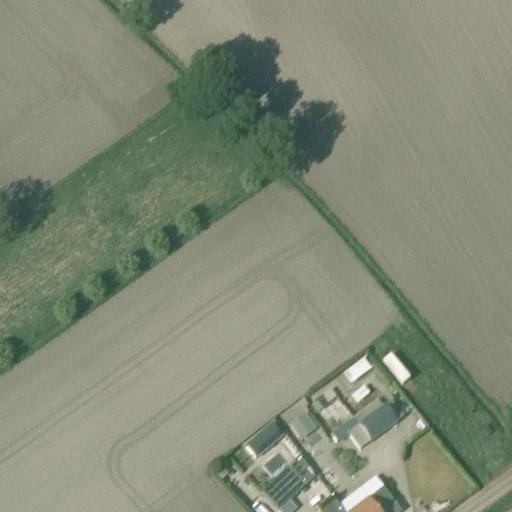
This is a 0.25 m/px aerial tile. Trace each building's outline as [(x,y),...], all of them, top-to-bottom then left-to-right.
[(350,385),(369,370),(361,360),(342,375),(350,385)] [(358,415),(355,416),(329,436),(337,446),(349,438),(360,429),(370,443),(397,423),(385,405),(382,407),(377,401),(358,415)] [(303,413),(288,425),(301,441),(316,429),(303,413)] [(270,422),(243,446),(248,451),(275,428),(270,422)] [(276,433),(248,450),(252,457),(281,440),(276,433)] [(275,511),(276,511),(314,476),(297,458),(259,495),(275,511)] [(213,472),(212,473),(220,482),(221,481),(227,475),(219,467),(213,472)] [(383,511),(394,504),(383,490),(368,501),(362,493),(341,510),(342,511),(383,511)]
